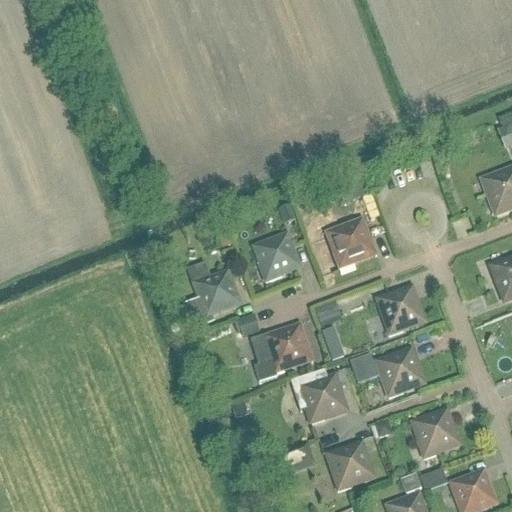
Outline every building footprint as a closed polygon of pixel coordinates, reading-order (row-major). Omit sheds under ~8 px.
[(480,185),(486,199),(489,198),(496,216),(511,209),(511,176),(496,182),(495,179),(480,185)] [(353,269),(352,265),(370,258),(359,228),(330,240),(337,258),(333,260),(338,274),(353,269)] [(257,254),(263,269),(259,270),(265,286),(281,280),(280,276),(295,271),(284,243),(257,254)] [(500,287),(505,302),(511,298),(511,266),(508,268),(507,266),(491,272),(497,288),(500,287)] [(193,288),(199,305),(203,303),(208,318),(235,308),(225,281),(210,286),(209,282),(193,288)] [(383,326),(388,340),(403,335),(401,332),(420,325),(409,296),(380,306),(386,324),(383,326)] [(258,370),(253,372),(258,387),(276,382),(275,378),(289,373),(288,370),(306,364),(297,334),(267,343),(266,339),(249,344),(258,370)] [(386,386),(382,388),(388,402),(402,397),(401,394),(419,387),(409,358),(379,368),(386,386)] [(324,375),(290,386),(299,416),(305,414),(310,428),(324,424),(323,420),(342,414),(332,384),(328,386),(324,375)] [(436,455),(454,448),(444,419),(415,429),(421,447),(418,449),(423,463),(438,458),(436,455)] [(329,462),(336,480),(332,481),(337,496),(352,491),(351,487),(369,481),(359,452),(329,462)] [(304,453),(275,464),(281,480),(310,469),(304,453)] [(441,474),(419,483),(425,497),(446,489),(441,474)] [(415,479),(400,484),(405,499),(420,493),(415,479)] [(479,511),(492,507),(481,479),(453,490),(460,508),(456,509),(457,511),(479,511)] [(420,511),(417,502),(389,511),(420,511)]
